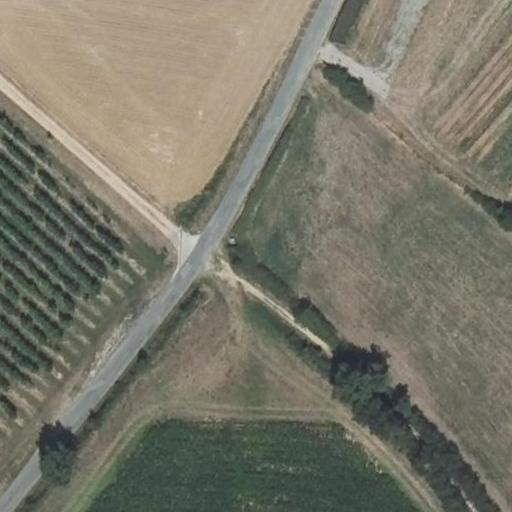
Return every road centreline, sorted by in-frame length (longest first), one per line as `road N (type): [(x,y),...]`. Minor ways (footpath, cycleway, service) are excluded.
road 1 (track): [(480,511),(436,454),(318,340),(198,256),(0,77)]
road 2 (unclassified): [(5,511),(198,256),(334,0)]
